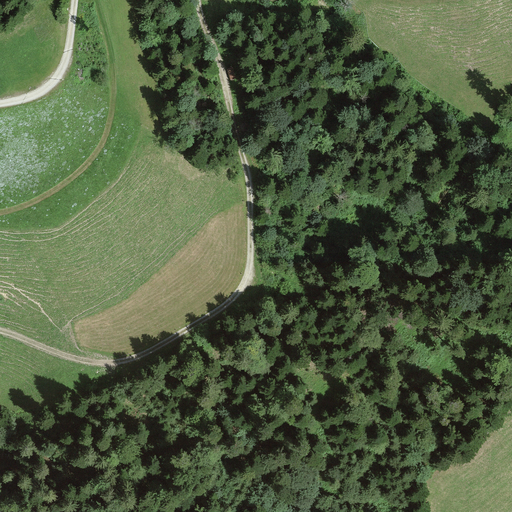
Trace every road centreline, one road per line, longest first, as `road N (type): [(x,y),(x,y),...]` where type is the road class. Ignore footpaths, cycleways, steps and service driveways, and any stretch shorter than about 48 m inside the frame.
road 1 (track): [(0,329),(83,359),(127,360),(194,325),(242,287),(251,247),(248,173),(197,0)]
road 2 (track): [(97,0),(113,83),(99,149),(48,194),(0,212)]
road 3 (track): [(0,103),(57,76),(74,0)]
